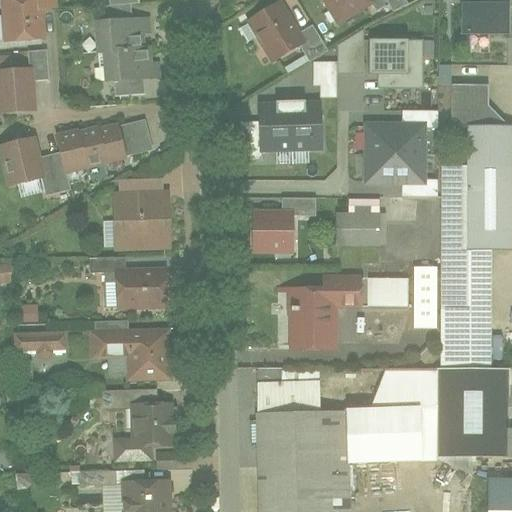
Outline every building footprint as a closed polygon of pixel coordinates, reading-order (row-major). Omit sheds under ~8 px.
[(16,0),(1,2),(6,46),(45,41),(40,0),(16,0)] [(321,0),(341,29),(379,4),(376,0),(321,0)] [(245,24),(274,67),(302,48),(274,5),(245,24)] [(466,37),(511,37),(511,9),(467,9),(466,37)] [(99,55),(102,84),(138,81),(135,52),(129,52),(126,21),(90,25),(92,56),(99,55)] [(423,42),(370,42),(369,77),(378,77),(378,90),(423,90),(423,42)] [(0,73),(0,116),(26,114),(24,72),(0,73)] [(441,166),(437,457),(511,458),(511,368),(494,368),(495,253),(511,253),(511,208),(511,88),(455,88),(455,128),(468,128),(467,167),(441,166)] [(293,150),(291,103),(277,103),(277,107),(260,108),(261,151),(293,150)] [(306,103),(291,103),(293,150),(322,149),(321,106),(306,106),(306,103)] [(117,127),(87,134),(95,168),(125,161),(117,127)] [(424,128),(368,128),(368,156),(424,157),(424,128)] [(87,134),(57,141),(65,175),(95,168),(87,134)] [(21,179),(40,174),(32,144),(13,149),(21,179)] [(0,178),(1,184),(21,179),(13,149),(0,152),(0,178)] [(424,157),(368,156),(368,183),(424,183),(424,157)] [(17,185),(19,197),(42,192),(39,180),(17,185)] [(113,198),(116,252),(173,248),(169,194),(113,198)] [(252,247),(293,248),(294,219),(254,217),(252,247)] [(339,246),(382,246),(382,217),(338,218),(339,246)] [(117,272),(120,311),(168,308),(166,269),(117,272)] [(290,290),(291,352),(326,352),(325,309),(361,308),(360,278),(318,279),(318,289),(290,290)] [(36,322),(36,306),(19,306),(19,323),(36,322)] [(124,359),(125,382),(169,380),(167,329),(88,333),(89,361),(124,359)] [(66,354),(66,333),(12,333),(12,354),(66,354)] [(257,383),(260,511),(350,511),(349,469),(420,467),(418,408),(319,411),(318,381),(257,383)] [(111,441),(113,464),(152,461),(151,447),(164,446),(161,404),(153,405),(152,391),(101,394),(102,411),(126,410),(128,439),(111,441)] [(511,511),(511,476),(470,476),(469,511),(511,511)] [(156,511),(155,481),(119,483),(119,511),(156,511)]
